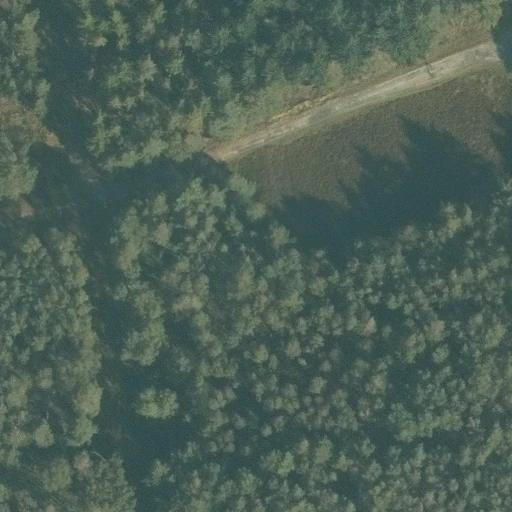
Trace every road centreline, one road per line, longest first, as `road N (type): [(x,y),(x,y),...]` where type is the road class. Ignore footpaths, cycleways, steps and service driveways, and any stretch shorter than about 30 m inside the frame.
road 1 (track): [(0,220),(94,201),(511,35)]
road 2 (track): [(63,0),(142,511)]
